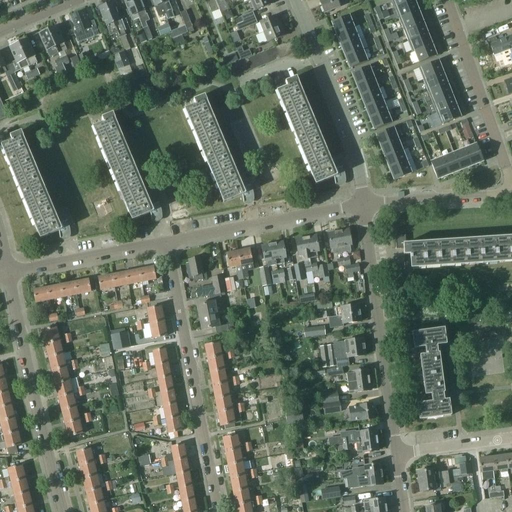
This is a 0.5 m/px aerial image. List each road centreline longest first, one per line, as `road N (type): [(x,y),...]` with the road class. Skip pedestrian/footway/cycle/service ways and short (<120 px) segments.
road 1 (residential): [(166,244),(219,511)]
road 2 (residential): [(395,455),(364,207)]
road 3 (residential): [(7,274),(63,511)]
road 4 (residential): [(364,207),(343,118),(295,0)]
road 5 (residential): [(166,244),(364,207)]
road 6 (residential): [(449,0),(511,182)]
road 7 (residential): [(7,274),(166,244)]
road 8 (residential): [(364,207),(511,196)]
